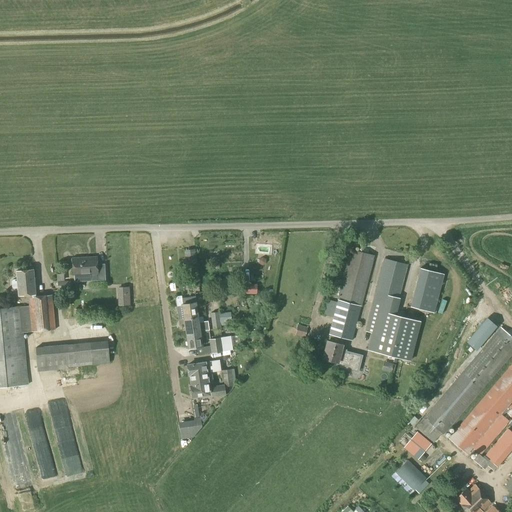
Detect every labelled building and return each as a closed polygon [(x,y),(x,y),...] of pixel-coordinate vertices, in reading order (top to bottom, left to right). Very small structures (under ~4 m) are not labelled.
[(363,295),(370,269),(372,263),(373,256),(350,249),(339,289),(332,287),(331,290),(330,290),(323,315),(334,318),(328,341),(327,341),(322,359),(336,362),(335,367),(358,373),(362,355),(346,351),(346,350),(341,349),(342,345),(344,338),(352,341),(359,316),(362,305),(363,295)] [(81,261),(81,258),(72,259),(73,275),(97,274),(97,280),(105,280),(104,264),(96,265),(96,260),(81,261)] [(384,258),(373,298),(371,305),(365,330),(370,331),(365,349),(392,356),(394,357),(407,360),(411,344),(416,325),(417,322),(393,315),(407,265),(384,258)] [(189,286),(199,285),(196,261),(186,262),(189,286)] [(434,313),(443,275),(419,268),(410,307),(434,313)] [(35,297),(33,269),(15,271),(16,279),(12,280),(11,281),(11,287),(13,289),(17,289),(18,296),(28,295),(29,306),(20,307),(0,308),(0,386),(27,385),(23,333),(55,329),(51,295),(35,297)] [(58,290),(69,289),(69,281),(57,282),(58,290)] [(256,294),(256,285),(240,284),(240,294),(256,294)] [(122,285),(123,303),(131,303),(130,285),(122,285)] [(178,320),(184,319),(198,317),(195,296),(182,298),(183,304),(182,304),(182,306),(176,306),(178,320)] [(218,312),(210,313),(212,330),(220,329),(220,326),(218,314),(218,312)] [(218,314),(220,326),(228,325),(228,321),(227,313),(218,314)] [(205,331),(208,331),(207,321),(198,322),(198,317),(184,319),(186,334),(205,331)] [(465,341),(476,350),(496,326),(486,317),(465,341)] [(307,328),(297,326),(295,335),(304,338),(307,328)] [(443,435),(511,353),(511,337),(500,327),(498,330),(415,427),(433,442),(441,433),(443,435)] [(206,340),(205,331),(186,334),(188,348),(202,346),(201,341),(206,340)] [(210,353),(232,350),(230,336),(208,340),(210,353)] [(37,370),(109,364),(107,341),(35,348),(37,370)] [(313,369),(315,361),(300,358),(298,366),(313,369)] [(206,363),(187,365),(188,375),(190,375),(191,385),(189,386),(191,398),(211,396),(209,384),(212,383),(211,372),(220,371),(219,360),(209,361),(209,362),(206,363)] [(479,455),(511,416),(511,363),(448,439),(467,455),(473,449),(478,453),(472,460),(484,469),(487,466),(493,471),(511,449),(511,432),(507,429),(482,458),(479,455)] [(216,386),(211,387),(213,398),(215,397),(225,396),(224,387),(233,386),(231,370),(221,371),(223,383),(216,384),(216,386)] [(193,419),(193,420),(190,420),(190,423),(192,438),(193,438),(201,426),(200,418),(193,419)] [(396,438),(403,444),(411,435),(405,429),(396,438)] [(432,444),(417,432),(404,449),(418,461),(432,444)] [(408,460),(395,473),(413,491),(414,490),(418,494),(428,484),(424,480),(426,478),(408,460)] [(481,511),(491,503),(475,485),(468,491),(466,488),(455,498),(466,511),(481,511)]
